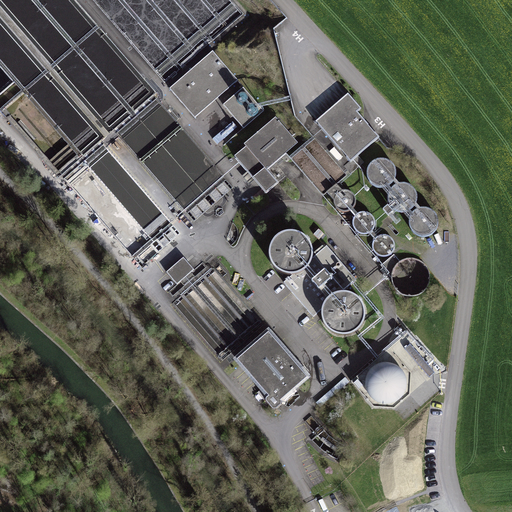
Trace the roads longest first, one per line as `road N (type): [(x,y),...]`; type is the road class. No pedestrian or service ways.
road 1 (unclassified): [(462,511),(445,462),(470,272),(467,230),(437,168),(281,0)]
road 2 (unknown): [(225,387),(283,434),(326,382),(237,261),(210,247),(179,259),(157,286),(165,316)]
